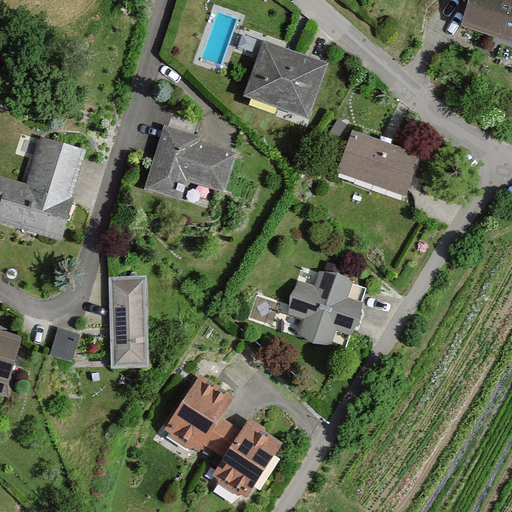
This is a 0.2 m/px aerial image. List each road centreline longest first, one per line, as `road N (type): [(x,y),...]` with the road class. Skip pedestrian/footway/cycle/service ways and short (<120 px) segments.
road 1 (residential): [(498,165),(280,511)]
road 2 (residential): [(172,0),(95,253),(68,289),(0,278)]
road 3 (residential): [(304,0),(498,165)]
